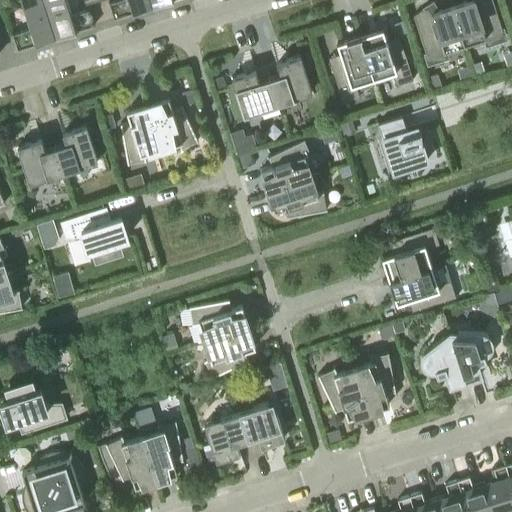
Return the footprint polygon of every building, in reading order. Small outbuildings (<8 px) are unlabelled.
[(43,0),(34,0),(22,4),(29,26),(12,32),(12,31),(11,32),(16,49),(55,36),(43,0)] [(70,13),(66,0),(43,0),(55,36),(94,24),(89,6),(87,7),(88,8),(70,13)] [(150,0),(111,0),(109,1),(109,0),(108,0),(114,18),(152,5),(150,0)] [(465,0),(452,4),(464,43),(484,36),(488,42),(503,33),(492,0),(465,0)] [(464,43),(452,4),(432,11),(427,4),(413,14),(427,57),(444,56),(444,49),(464,43)] [(398,34),(408,30),(405,20),(395,23),(398,34)] [(383,26),(359,34),(373,77),(391,71),(395,84),(412,79),(398,34),(385,37),(383,28),(384,28),(383,26)] [(373,77),(359,34),(336,42),(340,52),(328,56),(342,101),(359,96),(355,83),(373,77)] [(507,63),(511,61),(511,49),(503,52),(507,63)] [(279,72),(268,75),(277,102),(312,91),(299,54),(276,61),(279,72)] [(475,71),(483,68),(481,59),(472,62),(475,71)] [(460,78),(471,75),(468,64),(457,67),(460,78)] [(277,102),(268,75),(258,78),(254,68),(231,76),(243,113),(277,102)] [(430,88),(442,84),(437,72),(426,76),(430,88)] [(211,78),(215,89),(226,86),(222,75),(211,78)] [(185,104),(197,100),(192,87),(181,91),(185,104)] [(168,96),(147,103),(161,146),(178,141),(181,147),(198,139),(180,103),(179,103),(179,104),(171,106),(168,96)] [(161,146),(147,103),(126,109),(129,120),(121,122),(120,122),(127,162),(145,158),(144,152),(161,146)] [(106,127),(115,124),(111,112),(102,115),(106,127)] [(377,122),(393,171),(427,160),(422,143),(420,129),(419,129),(419,130),(407,134),(401,114),(377,122)] [(337,122),(341,136),(356,131),(351,118),(337,122)] [(65,140),(54,144),(63,171),(97,160),(85,122),(62,130),(65,140)] [(339,135),(335,122),(320,128),(324,140),(339,135)] [(236,151),(256,144),(252,131),(244,133),(242,126),(229,130),(236,151)] [(63,171),(54,144),(44,147),(40,137),(17,144),(29,182),(63,171)] [(260,167),(267,188),(311,174),(305,157),(311,154),(304,137),(267,155),(270,164),(260,167)] [(250,152),(237,156),(241,167),(253,163),(250,152)] [(348,162),(337,165),(341,177),(351,173),(348,162)] [(124,188),(144,183),(140,171),(121,177),(124,188)] [(311,174),(267,188),(274,209),(284,206),(287,215),(326,208),(323,190),(316,191),(311,174)] [(117,239),(127,236),(120,216),(109,219),(105,207),(61,221),(65,235),(82,234),(86,248),(92,247),(97,257),(120,247),(117,239)] [(35,222),(43,247),(55,243),(58,235),(53,217),(35,222)] [(381,255),(389,279),(431,265),(425,247),(439,243),(433,226),(389,240),(393,252),(382,256),(382,255),(381,255)] [(457,242),(461,255),(471,252),(467,239),(457,242)] [(431,265),(389,279),(396,302),(407,298),(411,311),(456,296),(450,279),(437,283),(431,265)] [(58,295),(74,291),(68,269),(52,274),(58,295)] [(6,272),(0,273),(0,309),(22,306),(18,288),(11,289),(6,272)] [(482,278),(487,291),(500,286),(495,273),(482,278)] [(199,321),(204,338),(248,325),(241,304),(231,307),(228,297),(189,304),(192,323),(199,321)] [(390,323),(393,332),(404,328),(401,320),(390,323)] [(377,327),(380,338),(393,333),(390,323),(377,327)] [(248,325),(204,338),(209,356),(203,358),(211,375),(248,358),(244,349),(254,345),(248,325)] [(178,346),(173,331),(161,335),(166,350),(178,346)] [(465,379),(449,331),(424,351),(421,355),(421,361),(424,366),(429,369),(434,368),(437,375),(446,372),(449,384),(465,379)] [(481,332),(449,331),(465,379),(480,374),(477,362),(486,359),(483,352),(488,349),(491,344),(490,339),(486,334),(481,332)] [(371,360),(354,366),(368,410),(389,403),(385,393),(395,390),(387,350),(369,354),(371,360)] [(285,363),(269,365),(272,386),(288,383),(285,363)] [(368,410),(354,366),(336,372),(334,365),(317,373),(334,410),(344,406),(347,417),(368,410)] [(17,418),(21,431),(65,416),(61,402),(44,403),(40,389),(34,391),(30,380),(6,390),(9,398),(0,401),(0,403),(6,422),(17,418)] [(272,399),(238,410),(246,437),(257,434),(260,444),(284,437),(272,399)] [(246,437),(238,410),(203,421),(215,459),(239,451),(236,440),(246,437)] [(141,427),(139,427),(155,478),(176,471),(173,461),(182,458),(175,419),(157,422),(158,428),(143,433),(141,427)] [(104,431),(101,420),(89,423),(92,434),(104,431)] [(155,478),(139,427),(138,428),(140,434),(124,440),(121,433),(98,444),(103,461),(109,473),(118,469),(122,478),(131,475),(134,485),(155,478)] [(329,441),(340,438),(337,428),(326,431),(329,441)] [(181,438),(185,451),(194,449),(190,435),(181,438)] [(38,511),(71,450),(70,449),(68,452),(63,450),(57,450),(51,450),(45,453),(39,456),(41,462),(21,468),(27,488),(22,490),(22,497),(24,503),(26,508),(29,511),(38,511)] [(71,450),(38,511),(65,511),(64,507),(84,501),(78,481),(83,479),(83,472),(82,466),(79,461),(75,456),(70,453),(71,450)] [(496,479),(484,483),(493,511),(511,511),(511,486),(505,463),(492,467),(496,479)] [(469,475),(457,478),(467,511),(493,511),(484,483),(472,486),(469,475)] [(448,494),(436,498),(440,511),(467,511),(457,478),(444,482),(448,494)] [(421,490),(409,494),(414,511),(440,511),(436,498),(424,502),(421,490)] [(400,510),(392,511),(414,511),(409,494),(396,498),(400,510)]
